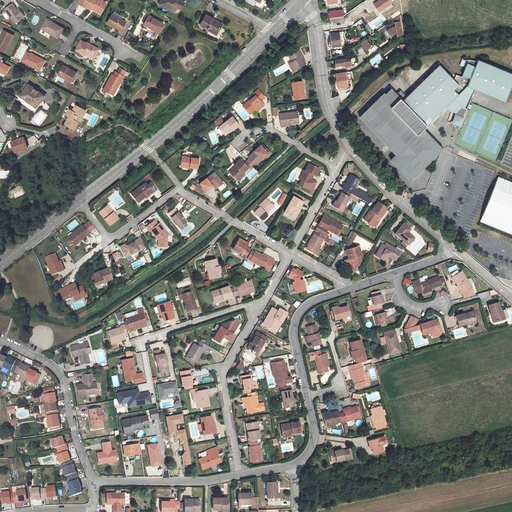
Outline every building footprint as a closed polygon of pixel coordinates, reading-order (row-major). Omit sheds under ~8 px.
[(102,12),(107,2),(102,0),(81,0),(80,4),(91,9),(92,7),(102,12)] [(191,16),(197,4),(189,0),(180,0),(176,8),(191,16)] [(13,3),(5,9),(16,23),(25,16),(20,10),(19,11),(18,9),(13,3)] [(341,10),(341,9),(339,10),(339,11),(340,10),(340,12),(329,13),(329,18),(343,16),(342,10),(341,10)] [(113,15),(108,23),(121,31),(126,22),(121,19),(113,15)] [(164,24),(149,16),(144,25),(148,27),(154,30),(155,31),(158,32),(159,33),(164,24)] [(224,25),(208,16),(202,26),(219,35),(224,25)] [(55,23),(48,19),(43,28),(60,37),(65,28),(55,22),(55,23)] [(0,48),(5,51),(14,35),(4,30),(0,36),(2,37),(0,39),(0,48)] [(339,32),(330,33),(332,47),(341,46),(339,32)] [(361,43),(366,51),(372,47),(366,39),(361,43)] [(100,50),(83,41),(78,50),(87,55),(88,53),(96,58),(100,50)] [(302,59),(301,57),(302,56),(303,56),(300,50),(289,56),(292,62),(289,64),(293,71),(306,63),(304,59),(302,59)] [(23,60),(41,69),(46,59),(33,53),(32,54),(31,56),(26,54),(23,60)] [(0,72),(6,76),(11,68),(0,61),(0,58),(1,57),(0,55),(0,72)] [(346,66),(350,65),(349,58),(335,60),(336,65),(346,64),(346,66)] [(383,61),(381,59),(374,64),(377,67),(383,61)] [(431,124),(447,108),(456,112),(452,122),(460,125),(474,89),(504,101),(511,81),(511,73),(478,60),(477,62),(476,61),(473,60),(470,60),(469,60),(468,60),(462,77),(456,75),(454,80),(439,65),(403,100),(404,102),(398,107),(397,105),(386,114),(383,110),(374,118),(383,127),(380,130),(400,150),(399,151),(405,157),(406,156),(409,159),(410,157),(412,159),(413,158),(412,156),(414,154),(411,152),(414,149),(414,150),(425,139),(424,138),(425,136),(421,131),(430,122),(431,124)] [(77,72),(64,65),(59,74),(72,81),(77,72)] [(113,74),(104,90),(112,94),(115,90),(116,91),(125,76),(117,71),(115,75),(113,74)] [(337,82),(338,88),(348,87),(350,88),(349,81),(347,81),(346,72),(336,74),(337,82)] [(292,82),(294,98),(303,97),(303,95),(302,90),(304,89),(303,81),(292,82)] [(338,88),(337,82),(335,82),(336,90),(350,88),(348,87),(338,88)] [(44,96),(28,84),(20,96),(36,107),(44,96)] [(253,100),(250,102),(249,101),(242,106),(249,114),(255,109),(257,111),(264,105),(261,101),(264,97),(258,90),(254,93),(254,94),(251,97),(252,98),(253,100)] [(71,117),(67,126),(75,130),(77,127),(79,127),(81,123),(79,122),(76,120),(78,116),(81,117),(85,110),(78,106),(74,111),(71,109),(69,114),(72,116),(71,117)] [(79,122),(81,123),(87,111),(85,110),(81,117),(78,116),(76,120),(79,122)] [(286,124),(291,124),(299,122),(298,111),(280,113),(281,126),(286,126),(286,124)] [(220,116),(214,121),(218,126),(224,121),(220,116)] [(232,116),(218,127),(224,135),(232,129),(233,130),(239,125),(232,116)] [(15,152),(22,149),(22,151),(29,148),(25,138),(12,143),(15,152)] [(256,165),(266,156),(269,152),(262,144),(248,157),(250,159),(253,162),(255,164),(256,165)] [(180,165),(197,169),(199,159),(182,156),(180,165)] [(246,162),(252,167),(255,164),(253,162),(250,159),(246,162)] [(237,168),(235,170),(235,169),(230,173),(237,181),(244,176),(242,174),(248,168),(240,160),(234,165),(237,168)] [(319,169),(308,164),(304,172),(300,181),(308,184),(313,175),(315,177),(319,169)] [(214,173),(198,185),(204,193),(212,186),(214,185),(216,188),(222,184),(214,173)] [(353,191),(359,180),(349,175),(347,179),(348,179),(344,186),(345,187),(343,189),(350,193),(351,190),(353,191)] [(511,180),(499,175),(480,223),(511,236),(511,180)] [(146,183),(132,194),(139,202),(146,197),(152,192),(153,193),(157,189),(151,182),(147,185),(146,183)] [(338,197),(336,201),(335,201),(332,205),(341,210),(349,197),(348,197),(349,194),(343,190),(341,193),(338,197)] [(281,206),(287,195),(283,193),(277,204),(281,206)] [(293,217),(298,209),(299,210),(303,203),(293,197),(284,213),(293,217)] [(265,199),(258,206),(259,207),(267,201),(265,199)] [(266,214),(273,207),(267,201),(259,207),(254,213),(262,222),(267,216),(266,214)] [(375,223),(379,217),(380,217),(387,208),(378,201),(371,211),(370,210),(364,220),(370,224),(371,221),(375,223)] [(107,207),(100,212),(110,226),(119,219),(114,213),(112,214),(107,207)] [(172,219),(180,229),(187,224),(185,220),(182,215),(182,216),(179,213),(176,209),(169,214),(172,218),(172,219)] [(323,218),(332,223),(333,221),(323,215),(318,224),(319,224),(323,218)] [(325,228),(336,235),(342,226),(333,221),(332,223),(323,218),(319,224),(318,224),(314,231),(325,237),(327,233),(323,231),(325,228)] [(157,237),(160,241),(160,247),(167,248),(168,235),(165,235),(163,232),(165,230),(160,224),(158,225),(155,221),(146,228),(150,232),(151,231),(156,238),(157,237)] [(405,243),(408,245),(414,238),(407,232),(409,229),(403,224),(395,234),(403,241),(405,243)] [(83,225),(69,236),(75,243),(82,238),(83,239),(90,234),(83,225)] [(314,253),(322,240),(324,236),(314,231),(308,243),(308,244),(306,248),(314,253)] [(343,244),(349,247),(357,235),(352,231),(343,244)] [(135,242),(121,249),(125,257),(146,247),(143,237),(134,242),(135,242)] [(134,242),(134,240),(120,247),(121,249),(135,242),(134,242)] [(233,250),(242,255),(241,256),(245,259),(251,250),(246,247),(247,246),(238,240),(233,250)] [(386,257),(389,257),(390,255),(397,259),(401,252),(386,243),(384,246),(382,250),(380,248),(375,256),(384,261),(386,257)] [(357,266),(355,258),(361,256),(359,247),(346,251),(348,260),(347,260),(347,263),(345,264),(348,273),(357,271),(355,267),(357,266)] [(112,254),(114,260),(122,258),(120,251),(112,254)] [(250,261),(268,272),(274,261),(269,258),(268,259),(256,252),(255,253),(252,251),(248,258),(251,260),(250,261)] [(59,262),(56,254),(47,257),(53,274),(65,270),(63,266),(61,267),(59,262)] [(211,270),(211,272),(210,273),(212,279),(220,278),(219,273),(220,273),(219,267),(217,267),(215,260),(204,262),(206,271),(207,270),(211,270)] [(449,273),(458,269),(456,265),(447,269),(449,273)] [(96,285),(112,279),(108,269),(100,272),(101,273),(93,276),(96,285)] [(292,283),(294,290),(297,289),(298,292),(305,290),(302,279),(301,280),(299,280),(298,277),(300,277),(302,273),(296,269),(295,270),(292,269),(288,276),(293,279),(294,282),(292,283)] [(452,278),(458,285),(460,290),(459,290),(461,294),(463,293),(464,298),(473,295),(470,288),(471,287),(461,272),(452,278)] [(428,290),(430,289),(441,285),(438,277),(420,283),(423,294),(428,292),(428,290)] [(240,297),(250,293),(249,292),(254,290),(251,281),(236,286),(237,288),(233,289),(236,296),(239,295),(240,297)] [(69,288),(61,291),(65,300),(80,295),(76,284),(69,287),(69,288)] [(214,302),(223,299),(224,300),(232,298),(230,290),(229,287),(211,292),(214,302)] [(182,294),(186,306),(187,305),(189,312),(197,309),(191,291),(182,294)] [(371,297),(374,305),(372,305),(374,310),(381,308),(380,303),(384,302),(381,294),(380,295),(379,291),(371,293),(372,297),(371,297)] [(161,313),(164,321),(174,318),(169,301),(160,304),(162,313),(161,313)] [(505,319),(502,311),(500,311),(498,302),(488,305),(491,314),(493,313),(495,322),(505,319)] [(334,319),(335,320),(342,318),(350,316),(347,306),(332,311),(332,312),(334,319)] [(381,308),(374,310),(373,310),(374,315),(376,315),(379,325),(381,324),(382,327),(386,325),(385,323),(388,322),(385,312),(383,313),(382,308),(381,308)] [(139,314),(126,318),(127,321),(129,328),(129,330),(146,325),(142,313),(141,309),(137,310),(139,314)] [(273,309),(267,320),(266,319),(262,324),(276,332),(286,313),(279,309),(277,312),(273,309)] [(465,316),(464,314),(456,316),(459,326),(467,324),(467,325),(476,322),(474,313),(465,316)] [(417,320),(410,316),(404,330),(413,328),(417,320)] [(441,333),(437,319),(420,325),(420,326),(421,329),(423,335),(431,332),(432,336),(433,337),(440,335),(441,333)] [(112,343),(120,341),(125,339),(123,335),(126,334),(124,325),(120,326),(121,327),(107,332),(111,344),(112,343)] [(317,333),(315,325),(306,327),(308,336),(306,336),(308,342),(311,342),(312,346),(321,344),(319,339),(320,339),(318,333),(317,333)] [(221,327),(213,340),(219,343),(223,337),(229,341),(233,334),(221,327)] [(255,337),(251,343),(250,343),(247,348),(252,351),(256,353),(259,348),(261,349),(261,348),(264,342),(267,338),(256,332),(254,336),(255,337)] [(396,336),(395,333),(385,336),(389,354),(400,351),(398,343),(396,343),(395,337),(396,336)] [(353,351),(355,359),(356,364),(361,362),(366,361),(360,340),(349,343),(352,352),(353,351)] [(195,361),(198,356),(199,357),(200,356),(204,349),(206,351),(209,346),(200,341),(197,346),(194,344),(187,357),(195,361)] [(87,353),(90,353),(88,342),(70,347),(73,357),(79,355),(87,353)] [(256,356),(261,349),(259,348),(256,353),(252,351),(251,353),(256,356)] [(104,350),(96,352),(99,365),(107,363),(104,350)] [(328,367),(325,360),(324,354),(320,355),(319,350),(312,352),(319,374),(327,372),(326,367),(328,367)] [(168,362),(166,353),(156,356),(157,364),(158,364),(160,374),(169,372),(167,362),(168,362)] [(87,356),(80,358),(82,365),(89,363),(87,356)] [(7,357),(7,358),(3,366),(11,370),(15,371),(19,361),(16,360),(15,361),(7,357)] [(122,361),(126,382),(135,380),(134,376),(133,368),(134,368),(133,359),(122,361)] [(25,377),(29,369),(30,368),(22,364),(23,363),(19,361),(15,371),(18,373),(17,374),(25,377)] [(272,369),(274,377),(274,381),(275,381),(276,385),(276,384),(284,383),(290,382),(289,377),(285,377),(284,370),(283,366),(282,361),(273,363),(274,369),(272,369)] [(351,371),(356,388),(366,386),(364,381),(361,368),(362,367),(361,362),(356,364),(348,366),(350,371),(351,371)] [(41,374),(29,369),(25,377),(25,379),(36,384),(41,374)] [(184,386),(191,385),(189,371),(180,372),(182,386),(184,386)] [(320,380),(324,384),(331,377),(327,373),(320,380)] [(242,380),(242,384),(243,390),(249,388),(253,388),(252,387),(257,387),(256,381),(251,382),(251,378),(250,378),(249,374),(239,376),(240,380),(242,380)] [(179,396),(176,381),(157,385),(160,400),(179,396)] [(92,383),(84,384),(78,385),(79,396),(97,393),(96,382),(92,383)] [(279,387),(282,408),(292,406),(288,386),(284,386),(279,387)] [(54,389),(44,391),(46,404),(55,402),(57,402),(54,389)] [(192,393),(193,401),(196,401),(197,408),(209,406),(208,398),(206,398),(205,395),(207,394),(208,394),(207,390),(197,392),(192,393)] [(126,398),(127,414),(147,413),(145,396),(126,398)] [(247,405),(249,413),(259,411),(256,396),(255,396),(248,397),(241,398),(242,403),(243,402),(244,406),(247,405)] [(55,402),(46,404),(40,405),(42,413),(44,413),(44,416),(47,416),(58,414),(59,414),(58,410),(57,410),(55,402)] [(356,406),(350,408),(343,410),(344,412),(339,414),(342,422),(346,420),(347,422),(360,418),(356,406)] [(370,409),(372,415),(374,422),(373,422),(375,427),(386,425),(381,406),(374,408),(373,407),(371,407),(371,409),(370,409)] [(99,408),(88,409),(89,413),(90,413),(91,421),(90,421),(91,429),(103,427),(101,420),(104,420),(103,414),(100,415),(99,408)] [(150,410),(151,419),(159,418),(157,409),(150,410)] [(338,411),(330,413),(330,414),(323,416),(326,426),(342,422),(339,414),(338,411)] [(60,426),(58,414),(47,416),(49,428),(60,426)] [(147,422),(146,414),(138,415),(139,423),(147,422)] [(203,431),(203,435),(213,433),(212,424),(213,424),(211,416),(200,418),(201,425),(203,431)] [(246,424),(248,440),(255,439),(260,438),(257,422),(246,424)] [(282,436),(292,434),(300,433),(298,422),(280,426),(282,436)] [(56,447),(58,451),(68,447),(66,444),(65,444),(62,436),(52,439),(55,448),(56,447)] [(372,448),(373,454),(376,453),(383,451),(381,445),(386,444),(384,437),(370,441),(372,448)] [(248,447),(251,462),(261,460),(259,445),(257,445),(257,442),(250,444),(250,447),(248,447)] [(280,444),(281,452),(293,451),(293,443),(280,444)] [(141,454),(139,444),(123,446),(125,456),(141,454)] [(70,460),(68,451),(69,451),(68,447),(58,451),(59,454),(57,455),(60,463),(70,460)] [(209,456),(199,460),(203,470),(211,466),(211,465),(221,461),(217,453),(219,452),(217,447),(207,451),(209,456)] [(96,453),(98,464),(116,461),(114,450),(110,451),(103,452),(96,453)] [(329,453),(332,463),(351,459),(348,450),(342,451),(342,450),(335,451),(329,453)] [(67,476),(68,479),(78,475),(77,472),(76,472),(73,464),(63,468),(66,476),(67,476)] [(78,475),(68,479),(69,483),(68,483),(71,491),(67,493),(69,497),(82,492),(80,488),(81,487),(78,479),(80,479),(78,475)] [(276,482),(266,482),(267,498),(277,498),(276,482)] [(43,489),(44,499),(48,499),(48,498),(57,496),(55,486),(47,487),(47,488),(43,489)] [(39,488),(30,489),(32,499),(40,498),(41,500),(44,499),(43,489),(39,489),(39,488)] [(17,492),(13,492),(15,503),(18,503),(18,501),(27,500),(25,489),(17,491),(17,492)] [(13,492),(9,493),(9,492),(1,493),(2,503),(11,502),(11,504),(15,503),(13,492)] [(113,504),(120,504),(124,504),(124,493),(106,493),(106,504),(113,504)] [(252,497),(252,493),(238,493),(238,504),(251,503),(252,503),(252,497)] [(213,498),(213,509),(228,510),(228,498),(213,498)] [(184,499),(183,511),(190,511),(191,510),(199,511),(199,500),(184,499)] [(160,511),(163,511),(176,511),(176,508),(179,508),(179,501),(174,501),(174,500),(170,500),(170,501),(160,501),(160,511)]
